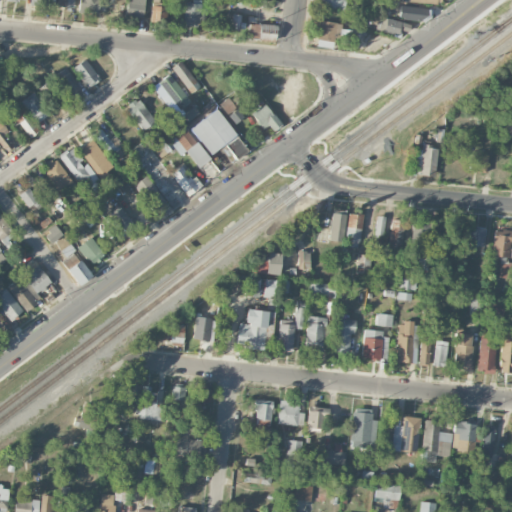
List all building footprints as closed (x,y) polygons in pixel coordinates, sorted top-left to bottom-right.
[(74,0),(57,0),(57,7),(74,8),(74,0)] [(98,12),(98,0),(79,0),(79,11),(98,12)] [(127,0),(126,18),(143,20),(144,0),(127,0)] [(183,26),(199,26),(200,1),(184,0),(183,26)] [(319,0),(320,8),(345,9),(345,0),(319,0)] [(151,4),(150,21),(166,22),(167,5),(151,4)] [(424,5),(399,4),(398,19),(423,21),(424,5)] [(398,35),(401,21),(385,18),(382,32),(398,35)] [(316,39),(332,41),(333,33),(339,34),(340,23),(318,21),(316,39)] [(276,33),(276,25),(249,23),(248,38),(258,38),(258,32),(276,33)] [(99,79),(84,59),(72,67),(87,88),(99,79)] [(189,94),(198,88),(182,60),(172,66),(189,94)] [(79,85),(64,67),(53,76),(67,94),(79,85)] [(158,82),(179,110),(190,102),(168,74),(158,82)] [(64,96),(48,80),(39,88),(55,104),(64,96)] [(21,100),(34,123),(48,116),(34,92),(21,100)] [(126,106),(142,131),(155,122),(138,97),(126,106)] [(220,103),(233,123),(242,118),(229,97),(220,103)] [(278,123),(265,103),(251,113),(264,132),(278,123)] [(18,123),(30,137),(38,130),(18,105),(5,115),(14,126),(18,123)] [(198,113),(193,106),(183,114),(188,121),(198,113)] [(236,135),(218,108),(190,128),(209,155),(236,135)] [(14,144),(0,125),(0,144),(5,151),(14,144)] [(180,155),(185,151),(197,167),(208,158),(185,128),(168,140),(180,155)] [(92,135),(113,162),(126,152),(113,135),(109,139),(101,129),(92,135)] [(113,165),(91,139),(78,151),(100,177),(113,165)] [(231,150),(234,157),(245,150),(240,140),(233,144),(236,147),(231,150)] [(155,150),(160,157),(172,149),(167,142),(155,150)] [(416,175),(435,176),(436,148),(418,147),(416,175)] [(60,157),(79,184),(93,173),(85,162),(83,164),(72,148),(60,157)] [(487,153),(470,153),(469,172),(486,172),(487,153)] [(57,192),(71,182),(55,158),(41,167),(57,192)] [(195,177),(192,179),(181,165),(170,174),(188,196),(202,185),(195,177)] [(133,184),(156,217),(170,208),(147,175),(133,184)] [(27,208),(37,202),(29,187),(19,194),(27,208)] [(105,218),(118,238),(134,228),(122,208),(105,218)] [(328,240),(342,242),(346,211),(332,209),(328,240)] [(360,247),(361,214),(346,214),(345,247),(360,247)] [(0,237),(10,232),(0,215),(0,237)] [(375,234),(382,235),(384,217),(376,216),(375,234)] [(402,242),(401,219),(389,220),(390,243),(402,242)] [(425,251),(429,224),(413,222),(409,249),(425,251)] [(44,236),(51,244),(62,234),(54,226),(44,236)] [(467,246),(484,245),(484,228),(466,228),(467,246)] [(493,230),(491,256),(500,257),(498,278),(511,278),(511,262),(509,262),(511,231),(493,230)] [(88,265),(103,257),(92,237),(78,245),(88,265)] [(74,250),(70,244),(61,251),(65,257),(74,250)] [(309,268),(309,251),(297,251),(297,269),(309,268)] [(280,253),(266,253),(265,274),(279,274),(280,253)] [(77,259),(73,254),(64,262),(68,267),(77,259)] [(355,272),(369,273),(370,255),(357,254),(355,272)] [(78,284),(90,273),(78,260),(66,270),(78,284)] [(7,286),(25,311),(37,303),(33,297),(51,284),(37,264),(7,286)] [(413,291),(415,277),(402,275),(399,288),(413,291)] [(258,297),(260,278),(248,277),(246,296),(258,297)] [(283,290),(284,281),(264,278),(262,296),(277,298),(278,289),(283,290)] [(334,297),(335,284),(310,283),(310,296),(334,297)] [(0,292),(0,307),(10,320),(23,310),(5,289),(0,292)] [(293,328),(302,329),(303,301),(296,301),(295,320),(279,319),(277,350),(292,351),(293,328)] [(503,305),(485,305),(485,315),(503,315),(503,305)] [(264,348),(266,310),(246,309),(245,323),(238,322),(237,347),(264,348)] [(376,325),(391,326),(392,314),(377,313),(376,325)] [(191,338),(208,342),(213,319),(195,316),(191,338)] [(321,350),(322,317),(306,316),(305,350),(321,350)] [(349,333),(354,333),(355,319),(335,318),(333,352),(348,353),(349,333)] [(184,322),(170,322),(170,339),(183,340),(184,322)] [(395,362),(416,363),(416,353),(412,353),(413,322),(397,322),(395,362)] [(382,331),(363,329),(360,358),(379,359),(382,331)] [(471,334),(454,333),(454,368),(471,369),(471,334)] [(511,336),(500,337),(500,372),(511,372),(511,336)] [(429,337),(419,337),(418,364),(429,364),(429,337)] [(495,339),(478,338),(477,372),(494,373),(495,339)] [(433,365),(444,366),(446,341),(434,341),(433,365)] [(208,403),(210,386),(196,384),(194,401),(208,403)] [(170,401),(184,401),(184,387),(170,386),(170,401)] [(159,419),(160,403),(156,403),(156,389),(140,388),(138,418),(159,419)] [(271,400),(255,400),(254,424),(270,425),(271,400)] [(301,405),(289,404),(290,400),(278,400),(277,424),(300,425),(301,405)] [(75,425),(91,430),(98,408),(81,403),(75,425)] [(321,418),(327,419),(328,407),(307,406),(306,428),(320,428),(321,418)] [(349,440),(368,442),(371,410),(353,407),(349,440)] [(394,425),(390,450),(415,453),(420,418),(403,416),(401,426),(394,425)] [(451,433),(438,432),(439,421),(424,420),(420,460),(435,461),(435,455),(449,457),(451,433)] [(481,456),(492,457),(493,425),(483,425),(481,456)] [(199,460),(200,439),(174,438),(173,460),(199,460)] [(301,440),(285,440),(285,465),(300,465),(301,440)] [(344,451),(315,450),(314,463),(343,465),(344,451)] [(141,478),(143,459),(133,458),(132,477),(141,478)] [(128,468),(129,460),(117,459),(116,466),(128,468)] [(153,460),(144,460),(143,473),(152,474),(153,460)] [(243,482),(270,484),(271,474),(243,471),(243,482)] [(312,486),(294,484),(292,499),(310,501),(312,486)] [(374,498),(399,499),(399,485),(375,484),(374,498)] [(0,511),(6,511),(8,487),(0,486),(0,511)] [(97,511),(113,511),(114,494),(99,493),(97,511)] [(39,511),(51,511),(54,496),(42,494),(39,511)] [(37,511),(38,498),(15,497),(13,511),(37,511)] [(73,511),(86,511),(89,500),(76,498),(73,511)] [(433,511),(434,502),(420,502),(419,511),(433,511)]
